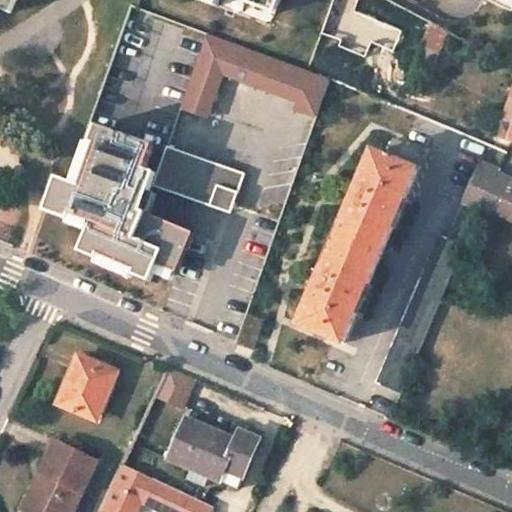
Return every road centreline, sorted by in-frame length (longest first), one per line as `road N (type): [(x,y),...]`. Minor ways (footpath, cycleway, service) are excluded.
road 1 (residential): [(511,493),(44,286)]
road 2 (residential): [(455,146),(351,103),(260,329),(359,372)]
road 3 (residential): [(359,372),(455,146)]
